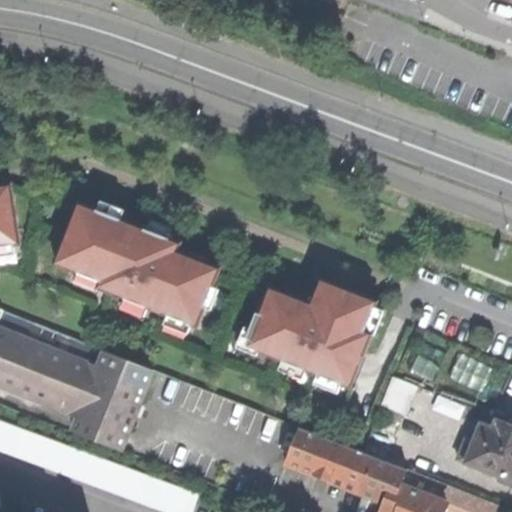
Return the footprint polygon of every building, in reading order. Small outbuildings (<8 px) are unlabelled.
[(0,247),(21,244),(12,185),(0,187),(0,247)] [(80,204),(57,263),(101,280),(99,287),(197,327),(220,270),(178,253),(181,245),(172,241),(174,237),(146,226),(144,230),(80,204)] [(257,316),(248,339),(263,345),(260,352),(351,388),(372,335),(366,332),(378,303),(322,281),(312,305),(271,289),(260,317),(257,316)] [(50,350),(53,351),(59,334),(0,310),(0,332),(49,351),(50,350)] [(0,385),(80,417),(128,436),(135,418),(130,416),(135,405),(140,406),(154,371),(104,352),(98,369),(69,357),(53,351),(50,350),(49,351),(0,332),(0,385)] [(75,340),(59,334),(53,351),(69,357),(75,340)] [(104,352),(75,340),(69,357),(98,369),(104,352)] [(395,377),(382,408),(406,417),(418,387),(395,377)] [(511,396),(502,420),(511,424),(511,377),(505,393),(511,396)] [(74,433),(122,452),(128,436),(80,417),(74,433)] [(465,464),(511,482),(511,424),(502,420),(496,418),(492,428),(481,424),(472,445),(465,442),(458,459),(465,463),(465,464)] [(191,511),(198,496),(0,422),(0,449),(166,511),(191,511)] [(355,450),(301,429),(289,458),(387,496),(385,502),(380,511),(396,511),(406,487),(448,504),(454,489),(355,450)] [(387,496),(289,458),(287,464),(385,502),(387,496)] [(406,487),(396,511),(444,511),(445,511),(448,504),(406,487)] [(495,511),(498,506),(454,489),(448,504),(445,511),(447,511),(495,511)]
